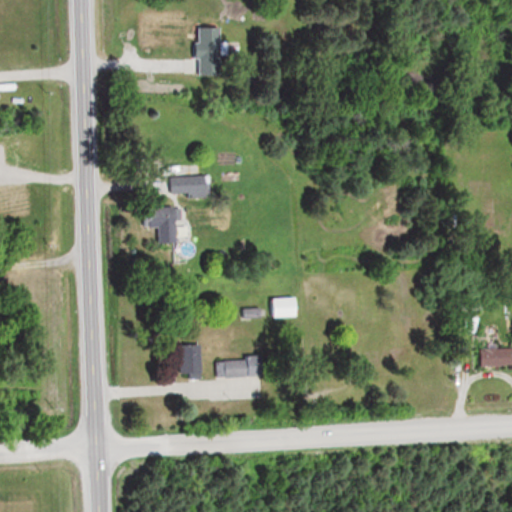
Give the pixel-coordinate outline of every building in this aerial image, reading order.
[(189,75),(213,75),(212,28),(188,28),(189,75)] [(201,177),(163,176),(162,195),(201,195),(201,177)] [(133,208),(133,226),(174,226),(174,208),(133,208)] [(450,310),(475,310),(475,293),(455,293),(455,302),(450,302),(450,310)] [(290,316),(290,298),(262,298),(262,316),(290,316)] [(171,377),(195,377),(195,346),(171,346),(171,377)] [(472,348),(472,367),(509,367),(509,348),(472,348)] [(209,360),(210,378),(257,375),(256,357),(209,360)]
